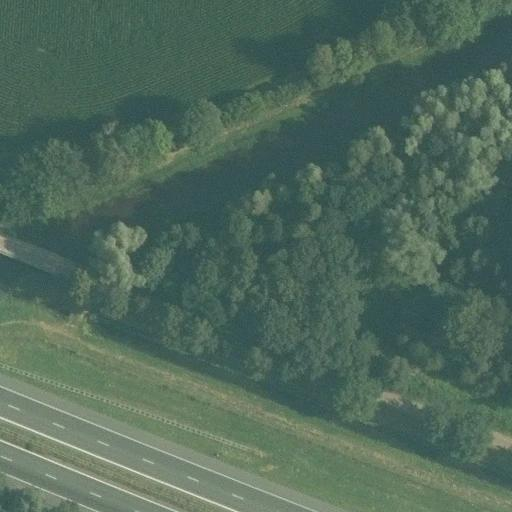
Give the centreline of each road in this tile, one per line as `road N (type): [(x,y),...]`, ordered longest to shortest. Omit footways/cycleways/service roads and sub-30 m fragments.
road 1 (unclassified): [(511,440),(0,240)]
road 2 (motorway): [(270,511),(0,402)]
road 3 (motorway): [(0,457),(135,511)]
